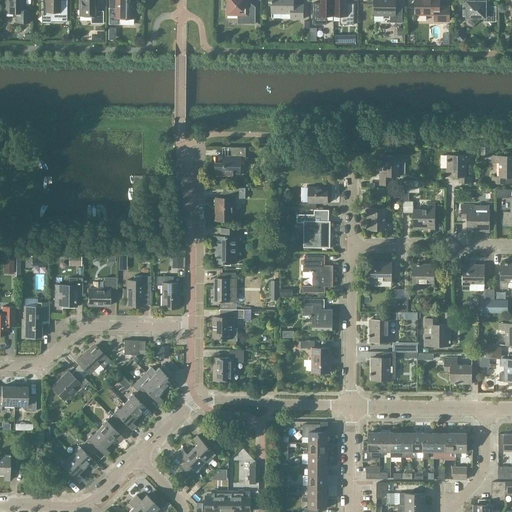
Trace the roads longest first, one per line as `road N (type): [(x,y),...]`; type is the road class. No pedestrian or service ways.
road 1 (residential): [(0,365),(40,363),(88,325),(198,327)]
road 2 (residential): [(198,327),(195,148)]
road 3 (residential): [(350,406),(351,247)]
road 4 (residential): [(0,506),(83,505),(136,457)]
road 5 (residential): [(197,399),(350,406)]
road 6 (residential): [(350,406),(485,408)]
